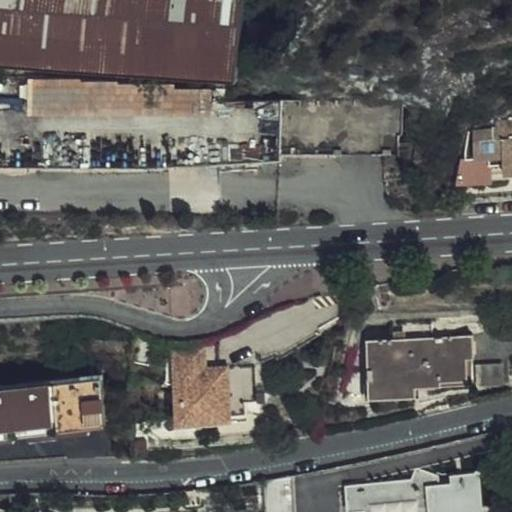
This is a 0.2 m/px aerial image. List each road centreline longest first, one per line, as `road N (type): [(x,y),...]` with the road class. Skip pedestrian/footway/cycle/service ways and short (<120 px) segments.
road 1 (tertiary): [(0,477),(198,470),(511,406)]
road 2 (residential): [(0,308),(89,302),(181,329),(202,325),(226,312),(244,288),(251,247)]
road 3 (primary): [(251,247),(511,233)]
road 4 (primary): [(0,264),(251,247)]
